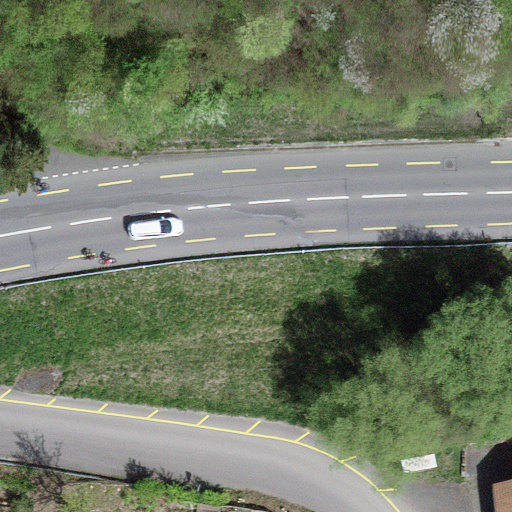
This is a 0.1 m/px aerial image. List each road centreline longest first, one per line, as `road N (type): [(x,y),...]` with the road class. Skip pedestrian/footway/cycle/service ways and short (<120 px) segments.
road 1 (primary): [(0,238),(123,219),(511,198)]
road 2 (residential): [(0,409),(271,443),(329,468),(380,511)]
